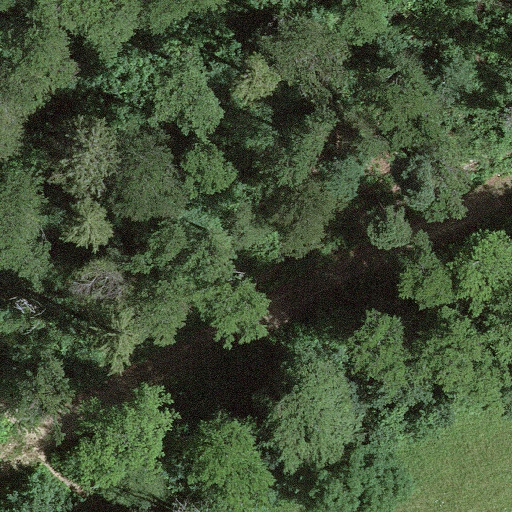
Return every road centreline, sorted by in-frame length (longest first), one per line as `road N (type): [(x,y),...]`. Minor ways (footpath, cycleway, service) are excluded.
road 1 (track): [(511,195),(432,224),(0,459)]
road 2 (track): [(0,155),(326,0)]
